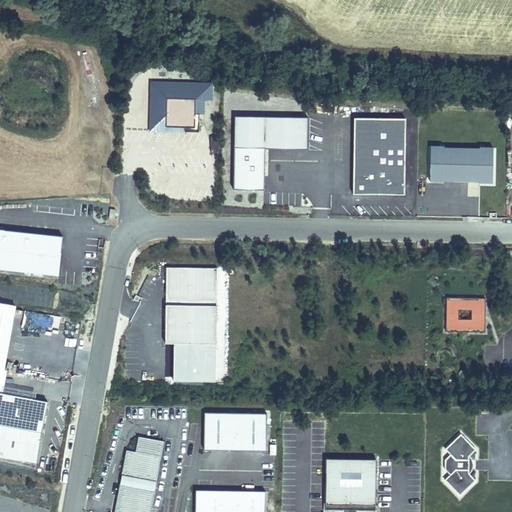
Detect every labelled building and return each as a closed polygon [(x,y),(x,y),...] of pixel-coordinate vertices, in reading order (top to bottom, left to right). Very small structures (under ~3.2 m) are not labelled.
[(307,119),(236,118),(235,152),(266,152),(306,153),(307,119)] [(406,201),(406,124),(355,124),(354,201),(406,201)] [(493,150),(428,149),(428,184),(492,185),(493,150)] [(265,195),(266,152),(235,152),(234,194),(265,195)] [(0,271),(57,278),(62,241),(0,233),(0,271)] [(217,348),(218,272),(168,271),(167,347),(217,348)] [(485,300),(447,300),(447,332),(485,333),(485,300)] [(15,391),(14,397),(36,400),(37,394),(22,391),(27,364),(9,362),(5,389),(15,391)] [(0,461),(35,468),(46,408),(0,398),(0,461)] [(269,416),(206,415),(206,454),(268,455),(269,416)] [(464,466),(464,449),(465,448),(471,442),(456,426),(440,442),(446,447),(440,452),(440,461),(445,467),(440,472),(455,488),(470,473),(464,466)] [(163,442),(138,437),(135,453),(126,451),(121,476),(125,477),(123,485),(120,484),(114,511),(150,511),(154,491),(150,490),(152,482),(156,482),(163,442)] [(378,457),(328,456),(326,509),(378,509),(378,457)] [(266,511),(267,488),(198,487),(197,511),(266,511)]
